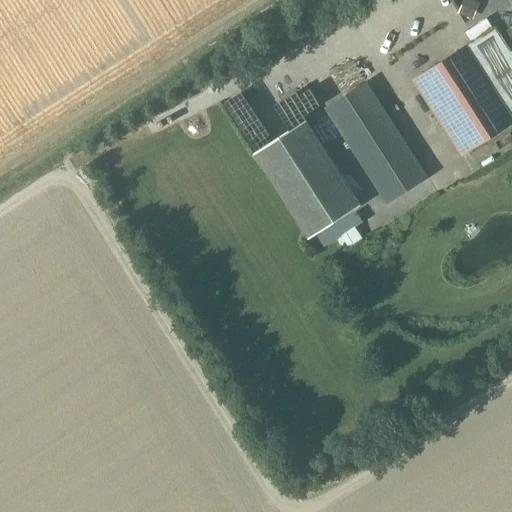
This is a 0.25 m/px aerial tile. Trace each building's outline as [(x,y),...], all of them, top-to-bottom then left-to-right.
[(511,0),(511,1),(511,4),(500,12),(511,30),(511,0)] [(454,15),(469,21),(473,12),(458,6),(454,15)] [(511,56),(492,26),(486,17),(464,32),(470,41),(471,40),(511,102),(511,56)] [(511,119),(511,102),(471,40),(470,41),(412,79),(461,153),(511,119)] [(365,81),(325,107),(386,202),(427,175),(365,81)] [(305,120),(254,153),(309,238),(360,205),(305,120)]
